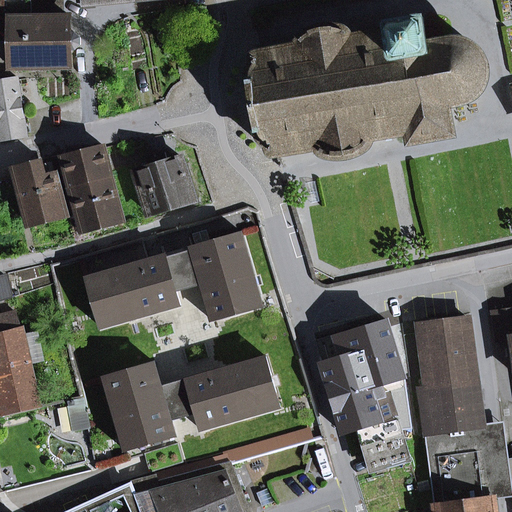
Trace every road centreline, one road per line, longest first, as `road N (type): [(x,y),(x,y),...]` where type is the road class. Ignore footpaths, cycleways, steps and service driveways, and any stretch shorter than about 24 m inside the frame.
road 1 (residential): [(297,303),(511,257)]
road 2 (residential): [(214,115),(0,158)]
road 3 (residential): [(297,303),(358,511)]
road 4 (residential): [(297,303),(260,196),(226,152),(214,115)]
